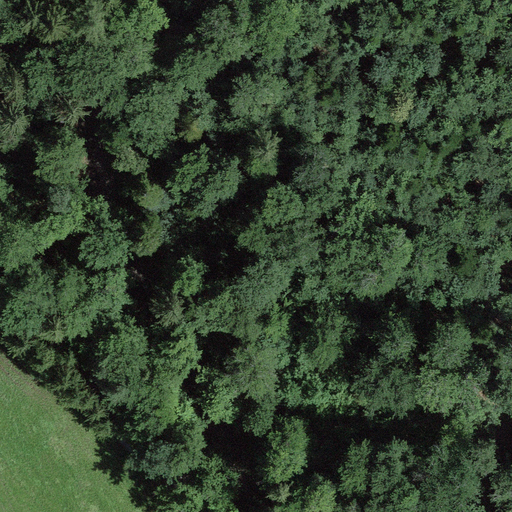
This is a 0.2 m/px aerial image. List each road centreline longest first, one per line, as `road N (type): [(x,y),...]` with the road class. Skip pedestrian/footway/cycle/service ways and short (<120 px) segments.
road 1 (track): [(254,511),(137,265),(97,146),(104,64),(118,20),(136,0)]
road 2 (track): [(225,511),(67,377),(0,308)]
